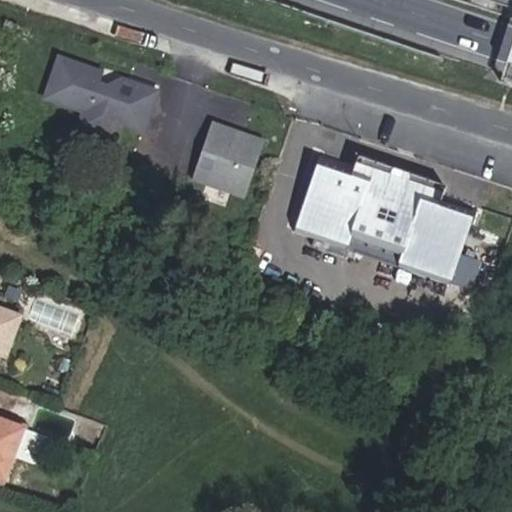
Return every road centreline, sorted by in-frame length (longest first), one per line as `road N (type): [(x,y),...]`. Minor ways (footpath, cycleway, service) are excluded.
road 1 (tertiary): [(511,130),(96,0)]
road 2 (trunk): [(374,0),(511,46)]
